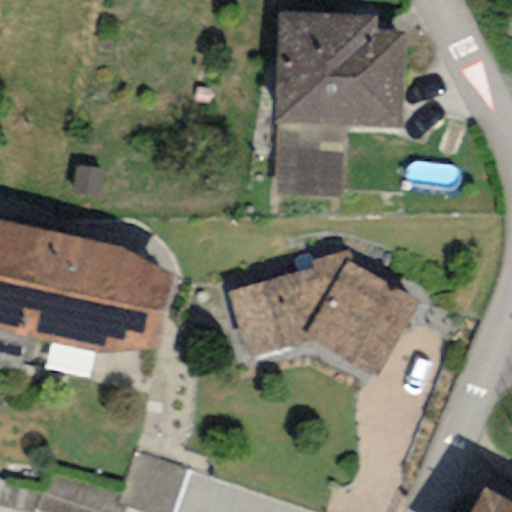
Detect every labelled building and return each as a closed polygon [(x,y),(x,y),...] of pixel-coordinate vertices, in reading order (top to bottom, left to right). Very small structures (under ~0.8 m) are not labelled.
[(280,11),(276,123),(344,126),(400,128),(404,33),(376,32),(376,15),(280,11)] [(340,200),(344,126),(276,123),(273,197),(340,200)] [(102,171),(75,167),(72,194),(99,198),(102,171)] [(123,248),(0,221),(0,333),(100,355),(155,353),(171,273),(156,269),(123,248)] [(348,252),(310,260),(314,271),(226,297),(248,359),(310,340),(375,378),(418,303),(350,263),(348,252)] [(123,511),(128,496),(49,472),(37,511),(123,511)] [(511,511),(511,502),(484,487),(469,511),(511,511)]
